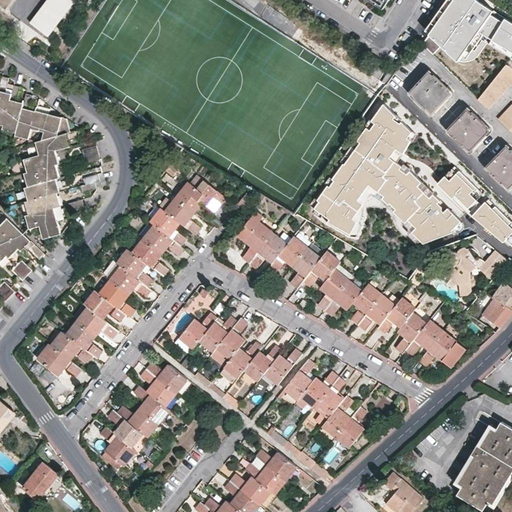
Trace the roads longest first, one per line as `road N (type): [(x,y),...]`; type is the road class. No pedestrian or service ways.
road 1 (residential): [(60,436),(204,267),(436,404)]
road 2 (residential): [(0,43),(105,112),(123,139),(129,178),(120,203),(4,355)]
road 3 (residential): [(317,511),(436,404)]
road 4 (residential): [(315,0),(381,44),(411,0)]
road 5 (residential): [(167,511),(249,422)]
